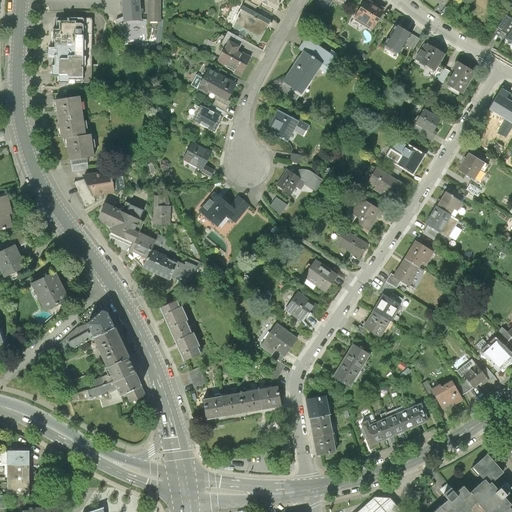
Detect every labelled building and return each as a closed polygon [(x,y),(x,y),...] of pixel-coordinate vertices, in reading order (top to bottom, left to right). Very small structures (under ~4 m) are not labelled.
[(159,0),(147,0),(147,20),(160,21),(159,0)] [(258,0),(276,9),(279,4),(278,2),(279,0),(258,0)] [(329,11),(334,0),(319,0),(317,5),(329,11)] [(245,1),(242,6),(253,12),(256,6),(245,1)] [(364,2),(354,19),(371,29),(382,12),(364,2)] [(140,5),(123,7),(123,18),(128,18),(134,21),(141,21),(140,5)] [(253,12),(242,6),(239,12),(240,16),(234,28),(257,41),(269,21),(253,12)] [(511,20),(506,17),(497,30),(503,34),(511,21),(511,20)] [(90,84),(91,19),(61,19),(60,29),(52,29),(51,75),(55,75),(55,83),(90,84)] [(410,35),(395,26),(382,46),(398,56),(404,46),(410,35)] [(298,49),(302,52),(320,65),(329,70),(336,60),(315,45),(318,40),(309,33),(298,49)] [(424,44),(410,35),(404,46),(418,54),(424,44)] [(240,48),(229,43),(227,47),(225,46),(218,61),(235,70),(233,74),(239,77),(248,60),(237,55),(240,48)] [(443,55),(424,44),(418,54),(414,61),(433,72),(443,55)] [(302,52),(282,81),(300,94),(320,65),(302,52)] [(474,72),(456,61),(452,67),(455,69),(445,85),(460,94),(474,72)] [(233,83),(208,68),(196,88),(203,92),(205,89),(217,96),(224,100),(233,83)] [(450,72),(444,68),(437,81),(443,84),(450,72)] [(500,90),(488,110),(505,120),(511,124),(511,123),(511,104),(504,100),(507,94),(500,90)] [(62,138),(67,137),(85,135),(79,96),(56,99),(62,138)] [(211,105),(223,112),(228,102),(224,100),(217,96),(211,105)] [(222,119),(201,107),(193,121),(214,133),(222,119)] [(441,120),(424,109),(415,123),(425,129),(432,134),(433,132),(441,120)] [(309,127),(278,111),(267,132),(285,141),(291,131),(303,137),(309,127)] [(505,120),(496,135),(503,139),(511,124),(505,120)] [(411,129),(421,135),(425,129),(415,123),(411,129)] [(437,134),(433,132),(432,134),(425,129),(421,135),(431,142),(437,134)] [(90,134),(85,135),(67,137),(70,160),(93,157),(90,134)] [(210,152),(192,142),(184,157),(202,166),(203,165),(210,152)] [(400,155),(394,164),(402,169),(411,175),(422,157),(399,143),(393,151),(400,155)] [(474,149),(471,155),(483,163),(487,156),(474,149)] [(291,154),(289,162),(300,164),(302,156),(291,154)] [(471,155),(468,154),(458,171),(473,180),(483,163),(471,155)] [(202,166),(200,170),(207,174),(210,169),(203,165),(202,166)] [(395,200),(404,187),(394,181),(376,169),(367,183),(395,200)] [(402,169),(394,181),(404,187),(411,175),(402,169)] [(306,183),(287,170),(276,185),(289,195),(296,187),(300,190),(306,183)] [(110,173),(83,177),(85,180),(91,194),(112,191),(110,173)] [(95,203),(91,194),(85,180),(74,183),(84,207),(95,203)] [(228,204),(212,191),(196,210),(214,225),(223,214),(233,221),(247,205),(236,195),(228,204)] [(445,192),(435,208),(449,216),(453,209),(457,211),(462,203),(445,192)] [(159,196),(155,196),(153,225),(169,226),(170,207),(159,206),(159,196)] [(7,197),(0,198),(0,228),(10,226),(7,214),(11,213),(7,197)] [(382,212),(361,199),(352,214),(357,217),(354,222),(368,230),(376,218),(378,219),(382,212)] [(125,202),(122,212),(139,220),(143,210),(125,202)] [(129,241),(133,243),(139,233),(143,222),(139,220),(122,212),(105,204),(99,218),(111,233),(110,235),(123,241),(128,243),(129,241)] [(439,232),(449,216),(435,208),(425,224),(430,227),(439,232)] [(341,236),(337,243),(341,246),(352,253),(359,257),(367,245),(350,233),(352,230),(347,226),(346,228),(342,226),(337,234),(341,236)] [(23,230),(8,234),(13,245),(15,249),(28,241),(23,230)] [(155,241),(139,233),(133,243),(128,253),(134,259),(135,260),(143,268),(151,250),(155,241)] [(416,241),(405,258),(419,266),(422,261),(426,263),(433,252),(416,241)] [(24,267),(15,249),(13,245),(0,250),(0,271),(3,277),(24,267)] [(334,257),(345,264),(352,253),(341,246),(334,257)] [(177,262),(151,250),(143,268),(155,273),(170,280),(171,277),(177,262)] [(395,276),(394,277),(402,281),(410,286),(415,278),(413,276),(419,266),(405,258),(395,276)] [(337,275),(315,260),(304,276),(325,291),(337,275)] [(184,264),(177,262),(171,277),(175,279),(178,280),(179,277),(184,278),(190,276),(191,274),(193,274),(196,266),(185,262),(184,264)] [(68,298),(54,271),(33,282),(46,309),(68,298)] [(392,274),(387,283),(397,289),(402,281),(394,277),(395,276),(392,274)] [(240,285),(237,279),(232,282),(235,288),(240,285)] [(384,295),(391,299),(397,289),(387,283),(381,292),(384,295)] [(313,304),(298,294),(287,309),(301,320),(313,304)] [(384,295),(375,311),(392,321),(402,305),(391,299),(384,295)] [(161,307),(172,334),(189,327),(178,300),(161,307)] [(101,311),(87,324),(91,332),(93,336),(115,327),(107,312),(101,311)] [(382,338),(392,321),(375,311),(365,328),(371,331),(382,338)] [(278,346),(275,351),(284,357),(296,339),(275,324),(266,337),(278,346)] [(357,331),(367,337),(371,331),(365,328),(360,325),(357,331)] [(128,358),(115,327),(93,336),(94,338),(106,367),(128,358)] [(201,353),(189,327),(172,334),(184,361),(201,353)] [(508,342),(511,337),(511,336),(509,333),(502,328),(498,333),(508,342)] [(68,344),(72,350),(94,338),(93,336),(91,332),(89,334),(88,332),(68,344)] [(511,353),(496,336),(487,344),(506,364),(511,358),(511,353)] [(506,364),(487,344),(479,351),(488,361),(497,370),(498,371),(506,364)] [(353,345),(344,361),(361,372),(371,355),(353,345)] [(270,358),(275,360),(279,364),(284,357),(275,351),(270,358)] [(134,373),(128,358),(106,367),(109,374),(112,382),(134,373)] [(275,360),(265,375),(275,382),(285,367),(279,364),(275,360)] [(472,360),(457,372),(462,378),(464,376),(477,366),(472,360)] [(351,388),(361,372),(344,361),(334,378),(351,388)] [(484,365),(492,374),(497,370),(488,361),(484,365)] [(467,380),(474,388),(481,382),(483,385),(489,381),(477,366),(464,376),(467,380)] [(202,367),(189,372),(195,389),(208,384),(202,367)] [(140,386),(134,373),(112,382),(115,389),(118,396),(125,394),(140,386)] [(92,382),(95,389),(112,382),(109,374),(92,382)] [(462,384),(456,388),(461,396),(468,392),(474,388),(467,380),(462,384)] [(440,385),(431,390),(441,409),(455,402),(456,404),(463,400),(461,396),(456,388),(452,381),(441,387),(440,385)] [(115,389),(112,382),(95,389),(86,393),(89,400),(115,389)] [(145,395),(140,386),(125,394),(128,403),(145,395)] [(278,386),(258,389),(262,410),(282,406),(278,386)] [(258,389),(239,393),(243,413),(262,410),(258,389)] [(239,393),(220,396),(224,416),(243,413),(239,393)] [(205,419),(224,416),(220,396),(201,399),(205,419)] [(305,399),(308,418),(328,414),(325,396),(305,399)] [(421,403),(409,407),(416,425),(428,420),(421,403)] [(409,407),(398,412),(405,430),(416,425),(409,407)] [(393,434),(405,430),(398,412),(386,417),(393,434)] [(332,433),(328,414),(308,418),(312,437),(332,433)] [(386,417),(374,422),(382,439),(393,434),(386,417)] [(370,444),(382,439),(374,422),(363,427),(370,444)] [(335,451),(332,433),(312,437),(315,454),(335,451)] [(289,441),(279,443),(283,463),(292,461),(289,441)] [(0,465),(7,466),(28,466),(29,466),(29,451),(1,451),(1,463),(0,463),(0,465)] [(490,482),(502,472),(486,453),(472,466),(484,480),(486,478),(490,482)] [(7,480),(9,480),(28,481),(28,466),(7,466),(7,480)] [(449,500),(440,508),(443,511),(511,511),(511,503),(511,504),(505,497),(511,490),(511,483),(509,480),(497,490),(490,482),(486,478),(484,480),(469,492),(464,486),(455,493),(448,485),(441,491),(449,500)] [(28,495),(28,481),(9,480),(9,488),(8,488),(8,495),(28,495)] [(404,511),(406,510),(398,501),(392,496),(374,496),(355,511),(404,511)]
